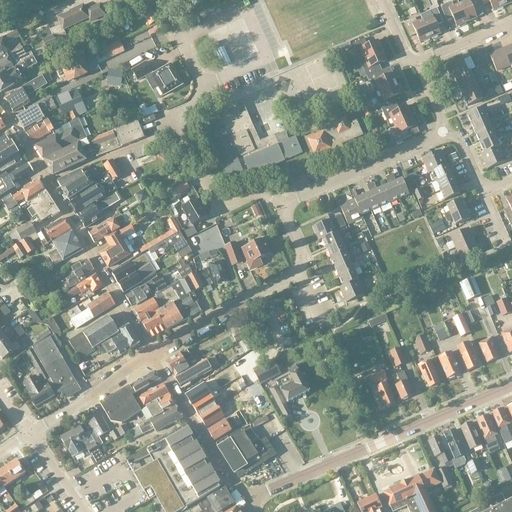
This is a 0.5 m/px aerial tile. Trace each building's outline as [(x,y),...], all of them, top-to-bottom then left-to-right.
[(462,0),(463,2),(458,5),(466,23),(476,18),(473,10),(479,8),(475,0),(462,0)] [(480,0),(483,6),(489,3),(492,12),(503,7),(499,0),(480,0)] [(175,8),(177,13),(189,7),(186,2),(175,8)] [(451,2),(440,7),(446,22),(452,19),(456,27),(466,23),(458,5),(453,7),(451,2)] [(42,40),(45,46),(54,41),(55,41),(55,40),(66,36),(64,31),(89,20),(90,22),(105,16),(101,5),(85,12),(83,6),(57,17),(61,26),(50,30),(52,36),(42,40)] [(157,20),(150,9),(141,15),(148,26),(157,20)] [(436,9),(419,16),(421,20),(429,39),(440,34),(436,26),(442,23),(436,9)] [(414,18),(403,23),(409,38),(416,35),(419,43),(429,39),(421,20),(416,23),(414,18)] [(112,30),(103,34),(106,40),(115,36),(112,30)] [(0,39),(0,58),(3,57),(2,55),(9,52),(5,43),(18,37),(16,32),(0,39)] [(361,54),(364,59),(382,51),(377,41),(367,46),(364,40),(352,45),(357,56),(361,54)] [(58,47),(55,41),(54,41),(45,46),(47,52),(58,47)] [(511,45),(502,49),(510,67),(511,65),(511,45)] [(67,53),(71,62),(85,55),(81,47),(67,53)] [(272,51),(275,59),(286,55),(283,47),(272,51)] [(0,58),(0,75),(1,75),(2,73),(8,69),(9,70),(23,62),(32,57),(30,53),(25,56),(21,48),(3,57),(0,58)] [(510,67),(502,49),(488,55),(496,73),(510,67)] [(361,67),(366,78),(381,71),(378,65),(387,62),(382,51),(364,59),(366,65),(361,67)] [(82,60),(61,70),(67,81),(88,72),(89,73),(98,68),(90,54),(81,58),(82,60)] [(488,62),(486,56),(479,59),(481,65),(488,62)] [(2,76),(1,75),(0,75),(0,93),(0,94),(22,81),(18,74),(36,65),(32,57),(23,62),(23,63),(2,76)] [(444,67),(450,81),(454,79),(468,73),(467,72),(462,59),(444,67)] [(152,73),(145,62),(131,71),(137,81),(152,73)] [(182,85),(179,81),(170,65),(151,76),(163,96),(182,85)] [(358,77),(364,74),(360,65),(355,67),(358,77)] [(376,86),(378,92),(397,84),(392,74),(384,78),(381,71),(366,78),(371,89),(376,86)] [(454,79),(457,86),(458,88),(479,79),(477,75),(472,78),(469,72),(467,72),(468,73),(454,79)] [(29,103),(25,98),(46,85),(41,77),(27,85),(4,99),(13,113),(29,103)] [(478,91),(475,85),(480,82),(479,79),(458,88),(462,98),(478,91)] [(503,91),(511,87),(508,80),(500,84),(503,91)] [(376,100),(381,111),(396,104),(393,98),(401,94),(397,84),(378,92),(381,98),(376,100)] [(357,100),(361,98),(364,97),(359,85),(352,88),(354,94),(357,100)] [(499,85),(491,89),(495,97),(502,93),(501,90),(499,85)] [(57,110),(61,117),(68,114),(75,111),(78,116),(86,112),(82,103),(76,90),(55,100),(59,109),(57,110)] [(486,94),(480,97),(478,91),(462,98),(466,107),(482,100),(487,98),(486,94)] [(47,120),(45,116),(57,110),(51,99),(16,118),(20,124),(24,132),(38,124),(47,120)] [(216,115),(218,119),(203,126),(227,180),(247,171),(250,177),(284,161),(287,159),(288,160),(302,154),(295,138),(288,141),(284,133),(273,138),(273,136),(259,142),(242,104),(216,115)] [(378,116),(382,114),(386,122),(390,119),(393,125),(411,117),(407,107),(398,110),(396,104),(381,111),(377,112),(378,116)] [(368,107),(362,110),(365,117),(371,115),(368,107)] [(466,116),(471,125),(492,116),(490,113),(485,115),(482,109),(466,116)] [(79,118),(78,116),(75,111),(68,114),(72,122),(79,118)] [(145,137),(141,127),(155,121),(153,115),(139,121),(112,132),(112,133),(90,141),(89,139),(43,161),(52,176),(86,161),(83,155),(93,150),(96,157),(145,137)] [(471,125),(475,135),(491,128),(488,122),(493,120),(492,116),(471,125)] [(323,130),(303,138),(313,160),(332,151),(333,153),(342,149),(341,145),(362,136),(356,121),(348,124),(345,117),(322,127),(323,130)] [(416,127),(411,117),(393,125),(395,130),(391,132),(396,143),(410,137),(407,131),(416,127)] [(78,120),(69,124),(52,132),(55,137),(34,147),(42,160),(60,151),(72,145),(78,142),(79,142),(86,138),(78,120)] [(51,127),(49,123),(48,121),(47,121),(25,133),(32,143),(53,131),(51,127)] [(369,127),(372,134),(378,131),(375,125),(369,127)] [(475,135),(479,144),(500,135),(498,131),(493,134),(491,128),(475,135)] [(479,144),(483,154),(489,151),(499,147),(496,141),(501,138),(500,135),(479,144)] [(0,150),(11,144),(6,137),(0,140),(0,150)] [(155,142),(132,152),(135,160),(158,150),(155,142)] [(11,144),(0,150),(0,163),(16,154),(17,154),(11,144)] [(505,162),(499,147),(489,151),(496,166),(505,162)] [(440,151),(431,155),(437,170),(447,166),(440,151)] [(486,170),(496,166),(489,151),(483,154),(480,155),(486,170)] [(7,170),(21,161),(16,154),(0,163),(0,179),(8,176),(5,171),(7,170)] [(431,155),(421,159),(428,175),(431,173),(437,170),(431,155)] [(107,173),(99,178),(94,181),(97,186),(69,203),(77,215),(116,191),(112,185),(110,186),(109,184),(120,178),(114,170),(116,168),(112,161),(103,166),(107,173)] [(0,205),(2,204),(0,200),(10,194),(16,190),(13,185),(33,173),(28,165),(8,177),(8,176),(0,179),(0,205)] [(447,166),(437,170),(431,173),(435,182),(451,175),(447,166)] [(55,182),(61,190),(85,175),(88,174),(86,170),(81,173),(80,171),(55,182)] [(91,183),(94,181),(99,178),(94,170),(88,174),(85,175),(61,190),(68,201),(92,185),(91,183)] [(435,182),(439,192),(455,185),(457,184),(462,181),(461,178),(453,181),(451,175),(435,182)] [(0,200),(2,204),(7,211),(17,206),(16,203),(23,199),(26,203),(45,192),(38,180),(30,185),(30,187),(12,198),(10,194),(0,200)] [(402,180),(392,184),(399,200),(408,195),(402,180)] [(184,182),(174,190),(179,197),(189,188),(184,182)] [(392,184),(382,188),(389,204),(399,200),(392,184)] [(439,192),(444,201),(459,194),(455,185),(439,192)] [(382,188),(373,192),(380,208),(389,204),(382,188)] [(423,198),(419,189),(413,192),(417,201),(423,198)] [(373,192),(364,196),(370,212),(380,208),(373,192)] [(19,209),(21,214),(27,211),(32,219),(37,216),(42,225),(59,215),(45,193),(19,209)] [(119,201),(114,194),(77,217),(85,229),(102,218),(100,213),(119,201)] [(364,196),(354,200),(358,210),(361,216),(370,212),(364,196)] [(509,226),(511,224),(511,197),(505,200),(509,208),(503,211),(509,226)] [(354,200),(339,207),(343,216),(358,210),(354,200)] [(443,215),(445,219),(466,210),(462,200),(446,207),(449,213),(443,215)] [(195,201),(182,208),(192,226),(205,218),(195,201)] [(261,216),(256,205),(250,207),(256,218),(261,216)] [(154,206),(143,211),(145,216),(156,211),(154,206)] [(358,210),(343,216),(347,226),(362,219),(361,216),(358,210)] [(470,219),(466,210),(445,219),(447,223),(452,220),(455,226),(470,219)] [(333,215),(338,227),(343,225),(338,213),(333,215)] [(398,223),(403,220),(399,213),(394,216),(398,223)] [(119,217),(88,234),(93,244),(111,234),(112,234),(119,230),(116,223),(118,222),(119,224),(123,221),(120,217),(119,218),(119,217)] [(167,221),(173,233),(179,230),(172,218),(167,221)] [(70,231),(63,219),(40,232),(47,244),(70,231)] [(318,242),(321,240),(335,234),(335,233),(329,220),(312,228),(318,242)] [(445,229),(441,221),(428,227),(432,235),(445,229)] [(29,224),(15,232),(7,237),(13,247),(35,234),(34,233),(35,233),(29,224)] [(130,255),(122,241),(134,234),(129,226),(117,233),(116,232),(104,239),(109,249),(99,255),(108,269),(130,255)] [(193,227),(184,232),(187,238),(196,234),(193,227)] [(452,242),(455,249),(473,241),(468,229),(445,239),(447,244),(452,242)] [(187,246),(178,232),(166,240),(167,240),(164,242),(169,249),(173,247),(176,252),(187,246)] [(47,256),(48,258),(76,242),(71,233),(52,244),(56,251),(47,256)] [(345,236),(339,239),(337,233),(335,233),(335,234),(321,240),(325,249),(346,240),(345,236)] [(34,250),(30,244),(38,239),(35,234),(13,247),(13,248),(12,249),(19,260),(34,250)] [(438,247),(443,245),(440,238),(435,241),(438,247)] [(263,239),(240,250),(245,259),(246,259),(248,261),(247,264),(250,271),(262,265),(259,260),(270,255),(263,239)] [(325,249),(329,259),(345,252),(343,246),(348,244),(346,240),(325,249)] [(140,252),(153,245),(151,241),(138,247),(140,252)] [(478,252),(473,241),(455,249),(458,256),(453,258),(455,262),(460,260),(460,261),(478,252)] [(81,251),(76,242),(48,258),(52,264),(53,264),(54,267),(81,251)] [(235,242),(224,246),(231,267),(242,263),(235,242)] [(370,250),(367,243),(359,246),(363,254),(370,250)] [(191,253),(188,247),(177,254),(180,259),(191,253)] [(200,262),(211,257),(208,251),(192,258),(201,279),(206,276),(200,262)] [(329,259),(333,268),(355,259),(353,255),(348,258),(345,252),(329,259)] [(111,275),(117,284),(149,264),(144,254),(111,275)] [(333,268),(338,278),(353,271),(351,265),(356,262),(355,259),(333,268)] [(70,289),(79,283),(85,280),(83,277),(93,271),(86,260),(71,270),(74,275),(62,282),(63,284),(61,285),(65,292),(70,289)] [(209,264),(212,275),(214,274),(217,284),(227,281),(221,260),(209,264)] [(149,264),(117,284),(123,293),(155,273),(149,264)] [(177,272),(182,280),(187,277),(192,274),(188,266),(177,272)] [(338,278),(342,287),(348,284),(357,280),(358,280),(363,278),(362,274),(356,277),(353,271),(338,278)] [(195,273),(187,277),(179,281),(180,282),(155,295),(157,298),(153,300),(159,311),(160,312),(141,323),(147,334),(148,333),(151,338),(165,330),(182,321),(183,322),(201,312),(196,303),(193,304),(188,295),(203,287),(195,273)] [(66,293),(70,299),(80,293),(80,294),(89,288),(92,293),(102,286),(95,275),(66,293)] [(136,306),(160,292),(155,283),(159,281),(157,278),(124,297),(130,307),(135,304),(136,306)] [(201,282),(204,288),(212,285),(209,279),(201,282)] [(466,301),(480,295),(473,279),(459,285),(466,301)] [(364,295),(358,280),(357,280),(348,284),(355,299),(364,295)] [(342,287),(339,288),(346,303),(355,299),(348,284),(342,287)] [(87,310),(70,321),(75,330),(78,328),(114,306),(106,294),(85,307),(87,310)] [(18,299),(8,306),(12,312),(22,304),(18,299)] [(140,322),(159,311),(153,300),(152,299),(133,310),(140,322)] [(511,313),(506,299),(496,303),(501,317),(511,313)] [(492,300),(484,303),(486,309),(494,305),(492,300)] [(0,315),(0,317),(2,319),(10,313),(7,310),(0,315)] [(383,315),(366,320),(368,327),(385,322),(383,315)] [(451,319),(460,338),(470,334),(461,315),(451,319)] [(108,317),(76,337),(68,342),(80,361),(87,356),(94,352),(93,349),(118,333),(115,329),(118,327),(113,319),(110,321),(108,317)] [(486,317),(480,319),(482,328),(489,326),(486,317)] [(443,324),(432,329),(438,342),(449,338),(443,324)] [(249,325),(232,336),(236,343),(247,336),(249,339),(255,335),(249,325)] [(11,332),(14,336),(22,331),(19,326),(11,332)] [(119,332),(121,335),(102,347),(107,355),(116,350),(120,356),(138,344),(127,327),(119,332)] [(47,329),(33,339),(37,344),(51,334),(47,329)] [(511,329),(501,334),(509,354),(511,352),(511,329)] [(14,336),(16,340),(25,334),(22,331),(14,336)] [(431,351),(424,335),(413,340),(419,356),(431,351)] [(49,338),(31,348),(32,349),(49,378),(56,391),(58,394),(75,383),(56,350),(58,351),(59,349),(59,342),(57,341),(52,344),(49,338)] [(248,338),(238,344),(244,354),(254,348),(248,338)] [(486,364),(498,359),(494,350),(496,350),(491,338),(478,344),(486,364)] [(325,340),(317,344),(320,349),(328,345),(325,340)] [(0,358),(2,361),(15,352),(7,341),(0,345),(0,358)] [(457,350),(467,372),(478,367),(475,359),(476,358),(470,344),(457,350)] [(42,382),(49,378),(32,349),(26,353),(37,371),(42,382)] [(405,364),(399,349),(389,353),(395,368),(405,364)] [(169,368),(168,368),(171,373),(172,373),(175,377),(190,368),(187,362),(191,359),(186,351),(185,352),(184,351),(174,357),(174,358),(166,363),(169,368)] [(438,359),(440,364),(447,379),(448,379),(449,380),(453,378),(453,377),(460,374),(451,353),(438,359)] [(418,366),(425,383),(426,382),(429,389),(439,384),(436,376),(437,375),(430,361),(418,366)] [(174,378),(180,388),(182,387),(183,389),(189,385),(189,384),(200,377),(199,376),(210,370),(205,362),(194,367),(174,378)] [(273,363),(254,373),(260,385),(279,375),(273,363)] [(291,417),(284,403),(285,402),(286,404),(308,392),(297,372),(296,372),(294,367),(287,370),(289,376),(275,383),(279,391),(277,392),(275,387),(269,390),(285,420),(291,417)] [(121,425),(136,416),(141,413),(131,396),(159,380),(154,372),(99,405),(110,423),(121,425)] [(375,386),(371,388),(375,397),(379,396),(384,408),(394,404),(392,398),(393,397),(386,382),(387,382),(382,372),(371,377),(375,386)] [(411,389),(407,381),(403,372),(396,375),(400,384),(395,387),(401,401),(413,396),(410,390),(411,389)] [(46,385),(42,387),(35,376),(22,383),(29,395),(28,395),(35,407),(53,397),(46,385)] [(205,383),(185,396),(192,407),(212,394),(211,394),(205,383)] [(148,392),(136,399),(147,418),(150,417),(152,420),(159,417),(175,407),(162,385),(152,390),(151,389),(148,391),(148,392)] [(212,394),(192,407),(198,417),(216,406),(212,400),(218,397),(214,392),(211,394),(212,394)] [(216,406),(198,417),(205,428),(223,417),(216,406)] [(152,420),(129,433),(133,440),(153,429),(156,433),(181,418),(175,407),(159,417),(152,420)] [(509,424),(503,409),(491,414),(505,445),(511,441),(505,426),(509,424)] [(92,414),(86,417),(88,420),(86,421),(87,422),(92,432),(89,434),(94,443),(96,448),(97,448),(102,445),(98,438),(109,432),(99,414),(93,417),(92,414)] [(258,431),(264,421),(258,416),(251,426),(258,431)] [(488,416),(477,421),(487,445),(487,446),(489,445),(496,442),(492,432),(495,431),(488,416)] [(231,420),(234,428),(240,425),(237,417),(231,420)] [(225,421),(220,424),(207,431),(214,441),(231,431),(225,421)] [(481,446),(471,423),(460,428),(469,450),(481,446)] [(130,460),(126,462),(128,465),(133,463),(142,460),(150,456),(191,433),(186,424),(169,435),(168,434),(129,457),(130,460)] [(124,425),(109,434),(114,441),(129,433),(124,425)] [(99,452),(93,443),(89,445),(78,426),(73,429),(74,431),(60,439),(67,451),(68,451),(72,459),(84,452),(83,451),(86,450),(91,458),(90,459),(93,466),(103,460),(99,452)] [(227,437),(216,444),(219,448),(218,449),(234,474),(257,459),(260,465),(275,456),(265,440),(260,443),(259,443),(258,443),(256,441),(249,430),(244,432),(242,429),(227,437)] [(455,430),(444,435),(454,460),(451,461),(455,470),(464,466),(465,463),(458,447),(462,445),(455,430)] [(196,442),(191,433),(150,456),(154,463),(133,474),(135,477),(196,442)] [(445,452),(439,437),(427,442),(434,458),(439,456),(443,465),(451,461),(447,452),(445,452)] [(135,477),(140,486),(201,451),(196,442),(135,477)] [(140,486),(145,495),(206,460),(201,451),(140,486)] [(477,459),(471,462),(478,478),(479,478),(477,472),(482,470),(477,459)] [(156,498),(157,500),(211,469),(206,460),(145,495),(149,502),(156,498)] [(21,482),(19,479),(24,475),(15,462),(4,469),(14,482),(16,485),(21,482)] [(471,476),(471,475),(473,480),(478,478),(471,462),(466,464),(471,476)] [(243,472),(249,480),(256,475),(250,467),(243,472)] [(4,469),(0,472),(0,484),(3,489),(14,482),(4,469)] [(157,500),(162,509),(217,478),(211,469),(157,500)] [(436,473),(443,489),(444,492),(451,489),(450,486),(452,485),(445,469),(436,473)] [(433,511),(426,496),(431,494),(428,489),(439,484),(433,471),(417,478),(417,477),(388,490),(389,491),(383,494),(389,508),(390,507),(391,511),(395,511),(406,507),(408,511),(433,511)] [(507,475),(500,478),(503,484),(509,481),(507,475)] [(220,484),(217,478),(162,509),(163,511),(178,511),(220,489),(218,486),(220,484)] [(219,511),(224,511),(233,507),(231,505),(233,504),(224,489),(197,506),(201,511),(219,511)] [(39,491),(30,497),(29,495),(25,498),(29,505),(34,502),(42,496),(39,491)] [(485,505),(471,511),(511,511),(511,498),(505,502),(501,494),(484,503),(485,505)] [(356,504),(359,511),(380,511),(379,510),(381,509),(375,496),(356,504)] [(38,502),(33,506),(37,511),(42,509),(38,502)] [(343,511),(342,509),(346,506),(344,502),(329,509),(330,511),(328,511),(318,511),(316,511),(343,511)]
